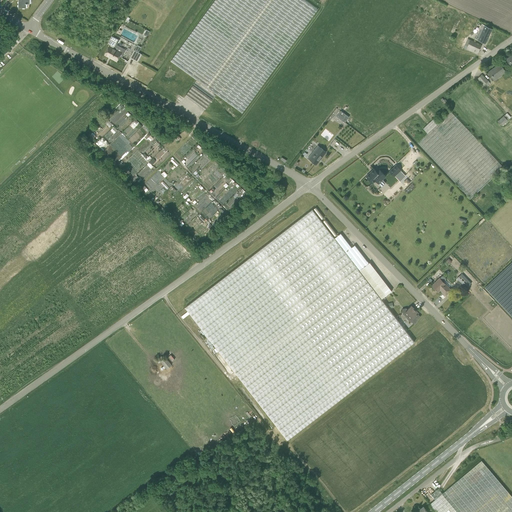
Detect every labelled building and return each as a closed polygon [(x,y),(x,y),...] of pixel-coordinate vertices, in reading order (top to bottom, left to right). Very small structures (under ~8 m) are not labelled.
[(317,9),(304,0),(215,0),(171,61),(197,80),(185,96),(205,110),(216,94),(242,113),(317,9)] [(146,38),(149,30),(131,23),(130,29),(141,33),(140,36),(146,38)] [(492,29),(484,25),(482,31),(479,30),(475,39),(474,38),(474,39),(486,44),(488,39),(488,40),(488,39),(492,29)] [(117,61),(119,56),(122,58),(126,50),(117,45),(119,40),(112,36),(108,44),(110,45),(109,47),(105,54),(117,61)] [(463,48),(466,50),(477,55),(481,45),(467,39),(466,44),(463,43),(462,46),(464,47),(463,48)] [(138,62),(142,54),(139,53),(134,50),(130,58),(138,62)] [(500,64),(488,72),(494,80),(505,71),(500,64)] [(482,74),(477,79),(486,87),(490,83),(482,74)] [(349,117),(340,111),(336,116),(345,123),(349,117)] [(437,124),(427,133),(419,141),(470,198),(503,168),(450,111),(437,124)] [(502,126),(509,119),(505,115),(504,116),(503,115),(498,121),(502,126)] [(423,129),(427,133),(437,124),(433,119),(423,129)] [(109,144),(107,142),(105,143),(102,139),(97,142),(103,149),(109,144)] [(316,165),(323,156),(326,152),(318,145),(315,149),(308,158),(316,165)] [(392,172),(397,177),(404,171),(399,166),(392,172)] [(378,183),(382,180),(385,176),(379,170),(377,172),(374,169),(366,177),(372,183),(375,180),(378,183)] [(171,185),(156,201),(164,208),(178,192),(171,185)] [(340,245),(335,238),(312,210),(186,307),(287,440),(414,342),(381,299),(359,271),(340,245)] [(351,247),(346,240),(341,234),(335,238),(340,245),(359,271),(369,263),(363,255),(355,245),(351,247)] [(381,299),(392,291),(370,262),(369,263),(359,271),(381,299)] [(511,262),(485,288),(511,316),(511,262)] [(442,276),(440,278),(432,286),(437,291),(439,288),(446,295),(451,290),(448,287),(451,285),(445,280),(446,279),(443,276),(442,276)] [(417,320),(418,320),(419,314),(418,314),(418,313),(411,306),(407,309),(406,308),(402,309),(403,313),(407,318),(409,320),(411,322),(412,322),(414,324),(417,321),(417,320)] [(161,361),(167,369),(172,365),(166,358),(164,359),(162,357),(157,361),(159,363),(161,361)] [(435,511),(511,511),(511,496),(481,460),(429,504),(435,511)]
